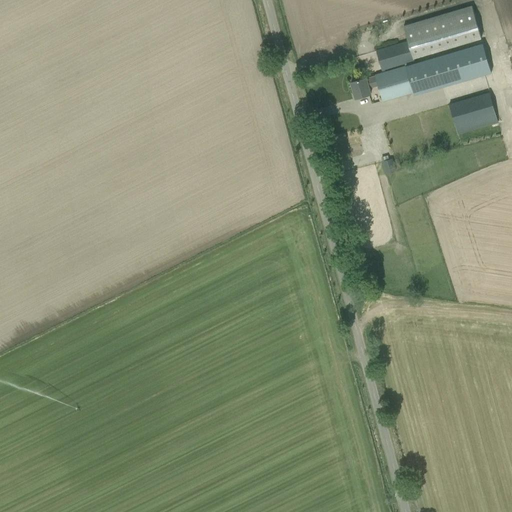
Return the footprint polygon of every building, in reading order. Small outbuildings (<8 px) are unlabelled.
[(405,63),(406,66),(415,63),(414,58),(481,39),(471,5),(404,25),(409,41),(399,44),(389,47),(388,44),(383,46),(384,48),(376,51),(382,70),(392,67),(405,63)] [(415,63),(406,66),(375,75),(375,76),(366,79),(366,78),(351,82),(356,98),(371,94),(369,88),(378,86),(383,101),(392,98),(413,93),(414,95),(492,73),(483,44),(415,63)] [(489,93),(449,104),(458,134),(498,123),(489,93)] [(383,161),(386,174),(395,171),(391,159),(383,161)] [(364,227),(368,247),(394,241),(388,213),(368,217),(368,218),(367,219),(368,226),(364,227)]
